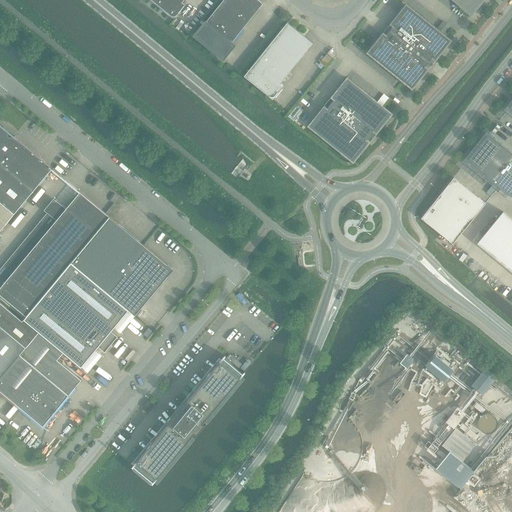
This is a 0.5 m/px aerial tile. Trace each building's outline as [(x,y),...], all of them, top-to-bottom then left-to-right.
[(177,9),(184,0),(151,0),(174,19),(180,11),(177,9)] [(258,0),(223,0),(221,3),(247,24),(263,4),(258,0)] [(454,0),(472,14),(482,0),(454,0)] [(226,50),(247,24),(221,3),(195,36),(224,59),(229,52),(226,50)] [(435,59),(450,41),(406,6),(392,24),(394,26),(385,36),(383,35),(369,53),(412,88),(427,70),(425,68),(433,58),(435,59)] [(279,92),(276,90),(313,44),(287,23),(244,77),(273,100),(279,92)] [(323,65),(330,57),(327,55),(320,63),(323,65)] [(310,126),(353,161),(368,143),(366,142),(374,131),(376,133),(391,114),(347,79),(333,98),(335,99),(326,110),(324,108),(310,126)] [(295,107),(287,117),(294,122),(302,112),(295,107)] [(0,202),(15,215),(52,169),(50,168),(51,167),(14,136),(14,137),(9,137),(8,133),(6,130),(3,127),(0,125),(0,202)] [(468,161),(481,171),(502,145),(489,135),(468,161)] [(481,171),(494,181),(511,158),(511,152),(502,145),(481,171)] [(511,158),(494,181),(507,192),(511,185),(511,158)] [(454,178),(422,217),(421,218),(453,244),(485,203),(454,178)] [(0,288),(0,295),(26,317),(71,263),(109,217),(78,191),(77,192),(79,194),(0,288)] [(511,219),(503,212),(477,244),(511,272),(511,219)] [(110,217),(109,217),(71,263),(128,311),(135,316),(173,270),(110,217)] [(24,320),(39,332),(64,353),(81,368),(98,347),(105,353),(118,337),(111,331),(128,311),(71,263),(26,317),(24,320)] [(0,378),(26,348),(39,332),(24,320),(22,322),(0,304),(0,378)] [(39,332),(26,348),(0,378),(0,391),(43,427),(81,380),(57,360),(64,353),(39,332)] [(153,484),(245,373),(225,356),(132,467),(153,484)] [(477,403),(474,407),(482,414),(485,410),(477,403)] [(453,413),(446,422),(454,428),(461,419),(453,413)] [(463,423),(460,427),(474,439),(477,435),(463,423)] [(461,462),(476,444),(455,428),(441,445),(461,462)]
